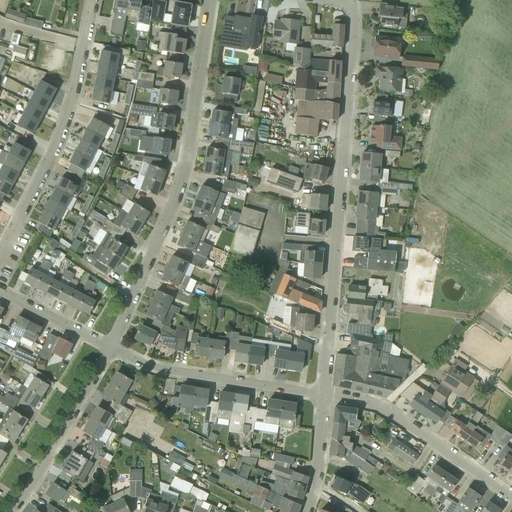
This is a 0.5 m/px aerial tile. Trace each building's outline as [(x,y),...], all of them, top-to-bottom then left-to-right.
[(126,16),(128,0),(116,0),(110,34),(122,36),(126,16)] [(149,26),(150,21),(152,8),(144,7),(143,12),(139,11),(141,0),(128,0),(126,16),(138,18),(137,24),(149,26)] [(162,23),(164,11),(165,3),(152,0),(152,8),(150,21),(162,23)] [(187,27),(191,5),(175,3),(171,24),(187,27)] [(397,28),(398,19),(402,19),(403,8),(396,8),(396,5),(379,3),(378,17),(381,17),(380,25),(387,26),(387,27),(397,28)] [(23,25),(25,18),(26,16),(8,9),(4,18),(23,25)] [(257,43),(261,18),(252,16),(252,20),(235,17),(232,35),(249,38),(248,41),(257,43)] [(41,30),(43,22),(25,18),(23,25),(26,26),(41,30)] [(297,44),(299,22),(283,20),(283,22),(275,21),(273,39),(279,40),(279,42),(297,44)] [(342,48),(343,21),(333,21),(332,37),(331,47),(342,48)] [(435,37),(442,38),(443,32),(436,30),(435,37)] [(183,55),(185,40),(176,39),(176,35),(159,32),(158,38),(165,39),(163,52),(183,55)] [(331,47),(332,37),(311,35),(310,46),(331,47)] [(398,59),(400,40),(376,37),(374,56),(398,59)] [(136,41),(136,51),(145,50),(145,41),(136,41)] [(130,51),(106,46),(105,52),(101,51),(99,64),(116,67),(119,54),(129,56),(130,51)] [(308,62),(309,50),(295,49),(293,66),(309,70),(310,63),(308,62)] [(438,69),(439,60),(403,57),(402,65),(438,69)] [(259,71),(268,72),(270,59),(260,58),(259,71)] [(309,70),(309,71),(297,70),(296,88),(305,89),(314,91),(315,81),(320,82),(326,83),(339,84),(341,62),(330,60),(330,65),(310,63),(309,70)] [(180,78),(182,65),(165,62),(164,69),(157,68),(156,75),(180,78)] [(114,79),(116,67),(99,64),(96,76),(114,79)] [(400,92),(402,70),(377,68),(376,77),(381,77),(380,90),(400,92)] [(153,82),(154,74),(139,72),(137,80),(153,82)] [(281,85),(282,77),(265,74),(264,82),(265,82),(281,85)] [(111,92),(114,79),(96,76),(94,88),(111,92)] [(236,103),(240,79),(224,77),(223,85),(216,85),(214,100),(236,103)] [(152,90),(153,82),(137,80),(137,81),(135,88),(152,90)] [(50,101),(56,89),(40,81),(34,92),(50,101)] [(109,105),(111,92),(94,88),(91,101),(109,105)] [(338,105),(339,92),(327,90),(326,90),(314,91),(305,89),(296,88),(295,88),(294,100),(298,100),(295,134),(316,137),(318,119),(336,121),(338,105)] [(175,106),(178,92),(160,89),(158,103),(175,106)] [(50,101),(34,92),(28,104),(44,112),(50,101)] [(392,118),(394,100),(387,99),(387,95),(377,94),(376,101),(374,101),(374,102),(372,103),(372,107),(373,108),(372,114),(383,115),(382,116),(392,118)] [(44,112),(28,104),(22,115),(38,123),(44,112)] [(156,115),(157,108),(132,105),(129,114),(151,117),(150,127),(172,131),(174,116),(158,114),(158,116),(156,115)] [(211,123),(228,126),(230,113),(234,114),(246,116),(247,109),(220,105),(219,112),(213,111),(211,123)] [(38,123),(22,115),(17,126),(32,135),(38,123)] [(109,126),(93,118),(87,129),(103,138),(107,140),(113,129),(108,127),(109,126)] [(120,134),(123,122),(119,120),(115,132),(120,134)] [(254,143),(235,141),(237,127),(228,126),(211,123),(209,136),(215,137),(214,143),(241,147),(241,148),(253,149),(254,143)] [(390,137),(391,127),(380,126),(380,127),(371,126),(370,142),(377,142),(376,149),(401,151),(402,138),(390,137)] [(103,138),(87,129),(81,141),(97,149),(103,138)] [(145,139),(145,137),(145,132),(125,129),(124,136),(140,138),(145,139)] [(170,141),(147,137),(144,156),(149,157),(149,152),(168,155),(170,141)] [(91,160),(97,149),(81,141),(75,152),(91,160)] [(24,163),(30,151),(14,143),(8,154),(24,163)] [(229,165),(231,152),(240,153),(241,148),(241,147),(214,143),(213,149),(207,148),(205,161),(229,165)] [(24,163),(8,154),(1,151),(0,153),(0,164),(3,165),(18,174),(24,163)] [(91,160),(75,152),(69,163),(85,172),(91,160)] [(379,169),(381,155),(362,153),(360,167),(379,169)] [(161,184),(165,171),(159,169),(161,159),(134,156),(134,161),(143,163),(138,175),(144,177),(161,184)] [(107,169),(111,160),(106,158),(102,166),(107,169)] [(227,178),(229,165),(205,161),(203,174),(227,178)] [(18,174),(3,165),(0,164),(0,178),(13,185),(18,174)] [(324,182),(328,169),(309,164),(308,169),(305,168),(302,179),(310,182),(311,179),(324,182)] [(107,169),(102,166),(98,176),(103,178),(107,169)] [(296,177),(299,169),(290,166),(287,174),(296,177)] [(378,182),(379,169),(360,167),(359,180),(378,182)] [(297,193),(302,180),(296,177),(287,174),(271,168),(266,182),(297,193)] [(71,197),(77,186),(61,177),(55,189),(71,197)] [(157,196),(161,184),(144,177),(140,190),(157,196)] [(0,192),(7,196),(13,185),(0,178),(0,192)] [(249,185),(257,187),(258,181),(251,179),(249,185)] [(246,186),(224,180),(222,186),(235,189),(245,191),(246,186)] [(134,195),(137,190),(133,189),(125,185),(122,190),(134,195)] [(213,205),(213,204),(218,193),(201,186),(196,198),(213,205)] [(235,189),(222,186),(221,191),(233,195),(235,189)] [(76,200),(71,197),(55,189),(49,200),(65,208),(70,211),(76,200)] [(132,201),(134,195),(122,190),(120,195),(132,201)] [(357,205),(376,207),(377,194),(358,192),(357,205)] [(326,211),(327,196),(311,195),(309,210),(326,211)] [(89,207),(93,198),(89,196),(84,204),(89,207)] [(213,225),(220,207),(213,204),(213,205),(196,198),(192,210),(203,215),(201,220),(200,221),(208,224),(213,226),(213,225)] [(59,220),(65,208),(49,200),(43,211),(59,220)] [(84,215),(89,207),(84,204),(79,213),(84,215)] [(149,213),(134,204),(127,215),(142,224),(149,213)] [(373,232),(376,207),(357,205),(355,219),(357,219),(355,237),(380,239),(385,240),(385,234),(373,232)] [(260,230),(264,214),(242,208),(238,223),(260,230)] [(53,231),(59,220),(43,211),(37,223),(53,231)] [(324,235),(325,221),(309,220),(310,214),(296,212),(296,216),(295,227),(308,228),(308,234),(324,235)] [(142,224),(127,215),(121,226),(117,226),(106,219),(103,224),(122,236),(126,229),(136,235),(142,224)] [(80,230),(84,222),(80,219),(75,228),(80,230)] [(219,228),(213,225),(213,226),(208,224),(206,230),(187,221),(182,233),(203,243),(208,230),(218,234),(221,229),(219,228)] [(251,259),(260,230),(238,223),(229,252),(251,259)] [(118,243),(122,236),(103,224),(100,229),(110,236),(109,238),(112,240),(106,250),(121,259),(127,248),(118,243)] [(80,230),(75,228),(70,237),(75,239),(80,230)] [(80,229),(80,230),(78,233),(85,237),(87,232),(80,229)] [(99,232),(95,240),(100,243),(104,235),(99,232)] [(199,255),(204,244),(203,243),(182,233),(176,245),(195,254),(193,259),(205,264),(207,260),(207,259),(199,255)] [(396,252),(379,251),(380,239),(355,237),(354,237),(352,251),(368,253),(368,251),(378,252),(378,259),(367,258),(395,261),(396,252)] [(58,243),(52,239),(46,247),(53,252),(58,243)] [(71,245),(61,239),(58,242),(69,249),(71,245)] [(321,266),(322,253),(302,251),(302,245),(283,243),(281,250),(301,251),(300,264),(304,264),(321,266)] [(121,259),(106,250),(99,261),(96,259),(90,254),(88,257),(85,254),(81,259),(106,276),(111,268),(114,270),(121,259)] [(166,268),(182,275),(188,263),(171,256),(166,268)] [(393,273),(395,261),(367,258),(354,257),(353,269),(393,273)] [(194,266),(202,270),(205,264),(193,259),(190,264),(194,266)] [(287,269),(290,262),(280,260),(278,265),(280,266),(278,272),(284,275),(290,277),(292,271),(287,269)] [(321,266),(304,264),(303,277),(320,279),(321,266)] [(35,288),(42,273),(31,268),(24,282),(35,288)] [(177,287),(182,275),(166,268),(161,280),(177,287)] [(45,293),(52,280),(42,273),(35,288),(45,293)] [(307,290),(309,285),(290,277),(284,275),(276,295),(319,312),(320,302),(290,290),(292,284),(307,290)] [(381,286),(382,281),(369,279),(368,286),(358,285),(358,287),(348,286),(347,298),(364,300),(365,295),(371,296),(371,295),(377,296),(387,297),(388,287),(381,286)] [(56,299),(63,285),(52,280),(45,293),(56,299)] [(88,290),(91,282),(87,280),(83,288),(88,290)] [(98,281),(95,285),(103,291),(106,286),(98,281)] [(67,304),(74,290),(63,285),(56,299),(67,304)] [(192,294),(180,288),(177,294),(189,299),(192,294)] [(77,310),(84,296),(74,290),(67,304),(77,310)] [(174,313),(177,315),(179,309),(169,305),(172,298),(156,291),(151,303),(174,313)] [(209,301),(212,294),(206,292),(203,299),(209,301)] [(190,306),(191,300),(189,299),(177,294),(175,299),(190,306)] [(95,302),(84,296),(77,310),(88,315),(95,302)] [(367,334),(368,326),(374,327),(376,310),(379,311),(379,309),(381,309),(382,302),(364,300),(347,298),(345,310),(345,312),(352,313),(362,314),(361,321),(355,324),(355,325),(353,335),(372,339),(372,338),(372,336),(371,335),(370,334),(367,334)] [(169,323),(174,313),(151,303),(146,315),(162,322),(161,324),(164,326),(161,331),(178,339),(185,340),(186,330),(186,329),(178,325),(174,331),(169,328),(171,324),(169,323)] [(291,308),(289,327),(289,328),(295,330),(312,331),(313,316),(298,315),(299,308),(291,308)] [(196,310),(190,309),(188,319),(186,329),(186,330),(192,331),(195,316),(196,310)] [(17,317),(6,338),(9,339),(18,344),(22,337),(22,336),(29,323),(17,317)] [(289,328),(289,327),(282,324),(272,320),(269,327),(274,329),(280,331),(286,334),(289,328)] [(33,342),(40,329),(29,323),(22,336),(22,337),(33,342)] [(353,335),(355,325),(355,324),(354,324),(348,323),(346,334),(352,335),(353,335)] [(178,339),(161,331),(159,335),(140,326),(135,338),(149,345),(150,345),(155,347),(157,341),(174,349),(174,351),(183,352),(185,340),(178,339)] [(449,334),(455,339),(460,334),(455,329),(449,334)] [(222,359),(224,348),(230,349),(232,332),(226,331),(225,337),(218,336),(218,342),(211,341),(208,357),(222,359)] [(248,363),(250,347),(252,338),(238,336),(239,333),(232,332),(230,349),(235,350),(234,361),(248,363)] [(208,357),(211,341),(197,339),(198,334),(192,333),(190,343),(196,344),(194,354),(208,357)] [(64,359),(71,345),(59,339),(49,334),(43,347),(39,356),(49,361),(52,353),(64,359)] [(372,339),(353,335),(352,335),(350,345),(360,347),(357,357),(355,371),(368,374),(384,377),(388,355),(389,355),(391,343),(372,339)] [(309,362),(310,351),(311,345),(298,339),(296,350),(304,351),(303,355),(295,354),(290,353),(287,369),(301,371),(303,361),(309,362)] [(0,343),(0,349),(2,351),(3,350),(12,356),(14,351),(5,346),(0,343)] [(269,355),(270,345),(265,344),(264,349),(250,347),(248,363),(262,365),(263,355),(269,355)] [(39,356),(43,347),(37,345),(32,356),(16,348),(14,351),(12,356),(25,364),(25,363),(32,368),(39,356)] [(290,353),(276,351),(277,346),(270,345),(269,355),(275,356),(273,367),(287,369),(290,353)] [(355,371),(357,357),(337,355),(337,354),(336,354),(335,369),(355,371)] [(404,381),(406,374),(408,374),(409,369),(407,368),(409,360),(389,355),(388,355),(384,377),(368,374),(367,380),(368,381),(365,393),(387,398),(404,381)] [(43,370),(44,362),(37,361),(36,369),(43,370)] [(48,386),(43,383),(46,377),(32,368),(25,363),(25,364),(22,369),(33,375),(32,376),(33,377),(27,388),(41,397),(48,386)] [(461,397),(473,378),(452,365),(440,384),(461,397)] [(13,371),(7,367),(4,373),(9,377),(13,371)] [(368,374),(355,371),(335,369),(333,385),(365,393),(368,381),(367,380),(368,374)] [(124,393),(131,381),(135,383),(138,378),(129,373),(126,378),(117,373),(110,385),(124,393)] [(0,379),(6,383),(10,378),(3,374),(0,378),(0,379)] [(438,386),(433,382),(430,387),(435,391),(438,386)] [(19,399),(34,408),(41,397),(27,388),(21,385),(17,390),(23,394),(19,399)] [(122,406),(129,396),(124,393),(110,385),(103,397),(112,402),(109,407),(128,418),(132,412),(122,406)] [(436,423),(442,414),(443,413),(434,407),(438,402),(442,404),(449,393),(438,386),(435,391),(431,396),(427,402),(427,403),(420,413),(431,420),(431,419),(436,423)] [(191,409),(194,389),(181,387),(179,397),(173,396),(171,412),(177,413),(178,407),(185,408),(185,413),(190,414),(191,409)] [(427,402),(431,396),(427,392),(418,387),(413,393),(412,392),(407,399),(412,402),(409,405),(420,413),(427,403),(427,402)] [(207,401),(208,391),(194,389),(191,409),(205,412),(203,425),(209,426),(209,423),(213,402),(207,401)] [(19,400),(13,397),(7,393),(4,398),(16,405),(19,400)] [(230,420),(234,395),(220,393),(218,403),(213,402),(209,423),(216,424),(217,418),(229,420),(230,420)] [(0,402),(13,410),(16,405),(4,398),(0,395),(0,402)] [(252,408),(246,407),(248,397),(234,395),(230,420),(229,420),(228,433),(243,435),(243,431),(253,433),(254,422),(256,409),(252,408)] [(158,404),(153,398),(148,402),(153,408),(158,404)] [(278,426),(282,402),(268,400),(266,410),(256,409),(254,422),(278,426)] [(298,426),(300,416),(294,415),(296,405),(282,402),(278,426),(278,427),(292,429),(293,425),(298,426)] [(356,420),(357,410),(335,406),(333,423),(342,424),(342,427),(351,430),(356,432),(357,429),(361,422),(356,420)] [(108,430),(115,418),(125,424),(128,418),(109,407),(106,412),(97,407),(90,419),(108,430)] [(14,412),(7,423),(20,431),(27,420),(14,412)] [(456,420),(450,416),(444,425),(449,429),(451,426),(453,428),(457,430),(455,434),(465,441),(482,416),(476,412),(472,419),(471,418),(465,426),(459,421),(459,422),(456,420)] [(103,443),(109,431),(108,430),(90,419),(83,432),(92,437),(85,448),(94,453),(94,454),(103,459),(106,455),(101,449),(104,443),(103,443)] [(7,423),(2,420),(0,422),(0,434),(13,442),(20,431),(7,423)] [(342,424),(333,423),(331,439),(373,468),(374,467),(378,470),(382,465),(368,455),(369,454),(360,449),(352,444),(352,443),(348,442),(351,430),(342,427),(342,424)] [(483,448),(487,441),(489,438),(497,444),(505,431),(497,426),(490,435),(476,426),(465,441),(476,448),(478,445),(483,448)] [(511,450),(507,447),(508,447),(506,446),(511,436),(505,431),(497,444),(504,449),(497,458),(501,461),(499,464),(510,471),(511,468),(511,450)] [(207,439),(215,443),(218,436),(210,432),(207,439)] [(370,443),(372,438),(364,435),(362,440),(370,443)] [(373,468),(331,439),(328,456),(342,458),(359,470),(359,469),(368,475),(373,468)] [(418,455),(398,442),(391,452),(412,465),(418,455)] [(90,462),(94,454),(94,453),(85,448),(83,447),(78,455),(72,451),(61,470),(76,479),(76,478),(83,482),(93,464),(90,462)] [(248,458),(249,451),(245,450),(245,448),(242,448),(242,451),(238,450),(237,454),(243,457),(248,458)] [(259,459),(260,455),(259,455),(260,450),(250,448),(249,451),(248,458),(257,459),(259,459)] [(183,468),(187,460),(171,451),(166,460),(174,464),(180,467),(183,468)] [(103,459),(110,462),(113,457),(106,453),(106,455),(103,459)] [(293,465),(294,458),(275,453),(273,460),(293,465)] [(254,468),(257,459),(248,458),(243,457),(241,463),(254,468)] [(106,468),(110,462),(103,459),(100,465),(106,468)] [(177,474),(180,467),(174,464),(170,470),(177,474)] [(308,477),(285,469),(274,465),(271,474),(292,482),(305,486),(308,477)] [(446,473),(434,465),(424,481),(416,475),(406,489),(416,496),(418,494),(422,487),(425,489),(428,484),(435,489),(446,473)] [(445,497),(448,493),(457,481),(446,473),(435,489),(434,491),(439,495),(436,499),(441,503),(439,506),(436,510),(438,511),(443,511),(451,501),(445,497)] [(235,484),(239,477),(233,474),(230,481),(235,484)] [(360,487),(334,476),(330,488),(373,506),(374,502),(381,507),(384,503),(376,497),(360,487)] [(192,485),(174,477),(170,486),(201,501),(205,492),(192,486),(192,485)] [(297,511),(300,505),(259,486),(239,477),(235,484),(255,492),(250,503),(268,510),(271,504),(279,508),(278,508),(281,509),(280,511),(297,511)] [(129,498),(135,498),(135,480),(129,480),(129,487),(111,496),(110,498),(113,503),(116,511),(129,511),(123,499),(129,498)] [(292,482),(290,489),(282,486),(281,487),(260,481),(259,486),(300,505),(305,486),(292,482)] [(66,492),(53,483),(45,495),(62,506),(69,495),(80,501),(83,495),(75,490),(70,487),(69,487),(66,492)] [(471,509),(480,496),(468,488),(457,505),(451,501),(443,511),(455,511),(457,510),(459,511),(468,511),(470,509),(471,509)] [(172,511),(175,504),(177,498),(161,492),(157,503),(153,511),(172,511)] [(179,498),(187,502),(190,496),(182,492),(179,498)] [(153,511),(157,503),(147,499),(141,511),(153,511)] [(498,511),(500,510),(488,502),(481,511),(498,511)] [(104,511),(116,511),(113,503),(103,508),(104,511)]
